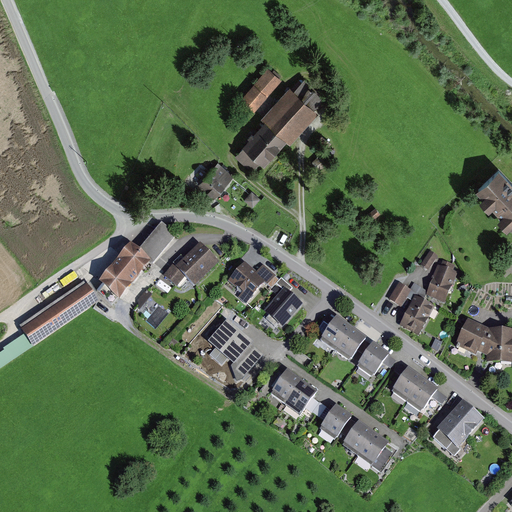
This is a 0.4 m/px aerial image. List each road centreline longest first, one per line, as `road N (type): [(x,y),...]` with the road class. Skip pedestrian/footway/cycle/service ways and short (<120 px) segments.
road 1 (residential): [(511,428),(242,233),(203,219),(134,216),(105,203),(77,168),(5,0)]
road 2 (track): [(242,391),(224,389),(135,327),(132,302)]
